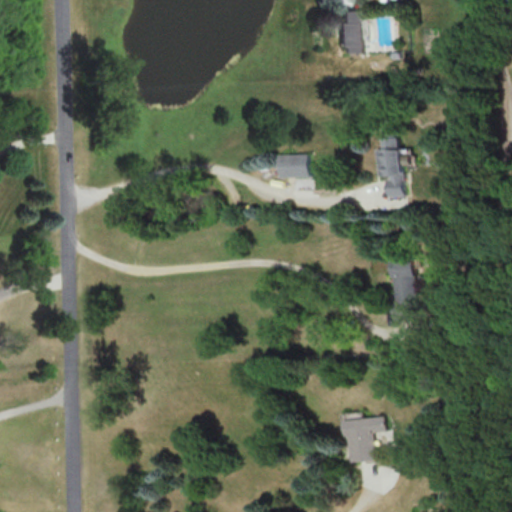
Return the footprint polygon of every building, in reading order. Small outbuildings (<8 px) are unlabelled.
[(363,9),(341,10),(341,21),(339,21),(340,53),(365,52),(363,9)] [(406,195),(405,165),(412,165),(411,155),(403,155),(402,136),(385,137),(386,148),(380,148),(381,176),(389,176),(389,195),(406,195)] [(281,176),(310,176),(310,152),(280,153),(281,176)] [(394,320),(417,319),(415,255),(392,256),(394,320)] [(376,431),(388,430),(387,415),(348,419),(353,461),(378,459),(376,431)]
